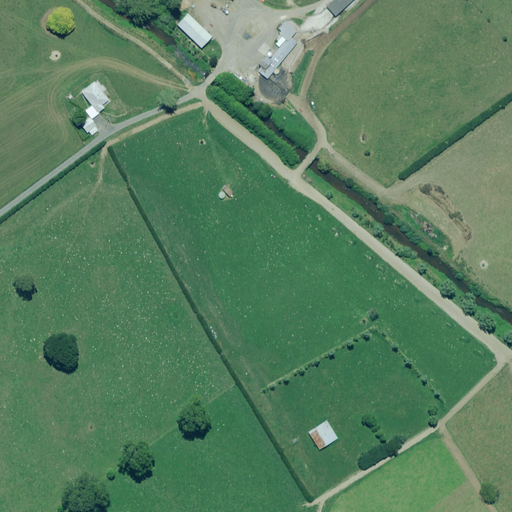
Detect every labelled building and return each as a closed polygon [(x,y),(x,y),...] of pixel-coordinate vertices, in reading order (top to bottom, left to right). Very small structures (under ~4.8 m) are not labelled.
[(354,0),(334,0),(327,7),(336,17),(354,0)] [(213,37),(189,14),(178,25),(203,48),(213,37)] [(259,72),(267,79),(273,72),(278,76),(282,71),(278,67),(298,42),(292,37),(298,31),(287,21),(280,30),(282,32),(277,38),(279,40),(276,44),(280,48),(270,59),(267,56),(259,65),(263,69),(259,72)] [(109,100),(96,82),(83,92),(90,102),(84,107),(93,119),(106,108),(103,105),(109,100)] [(100,130),(91,118),(82,124),(88,133),(90,131),(93,135),(100,130)] [(228,184),(223,189),(231,197),(235,192),(228,184)] [(339,438),(328,421),(310,434),(321,450),(339,438)]
